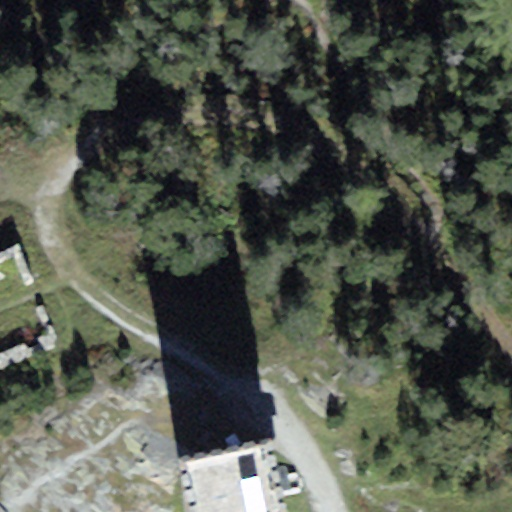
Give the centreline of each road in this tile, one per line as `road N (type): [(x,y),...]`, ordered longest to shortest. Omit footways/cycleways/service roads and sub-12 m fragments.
road 1 (track): [(442,255),(326,142),(271,121),(202,110),(150,113),(102,135)]
road 2 (track): [(103,302),(261,389),(307,450),(337,511)]
road 3 (track): [(102,135),(41,212),(49,239),(103,302)]
